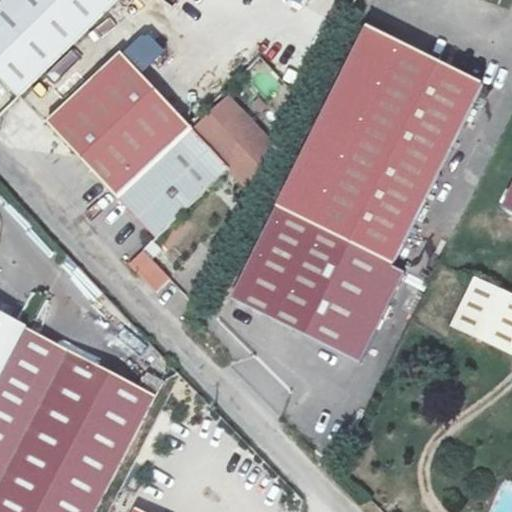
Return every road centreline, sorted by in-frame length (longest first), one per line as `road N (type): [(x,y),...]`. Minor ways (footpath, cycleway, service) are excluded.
road 1 (unknown): [(443,0),(447,27),(497,53),(510,74),(370,379),(333,382),(227,321)]
road 2 (unclassified): [(347,511),(0,158)]
